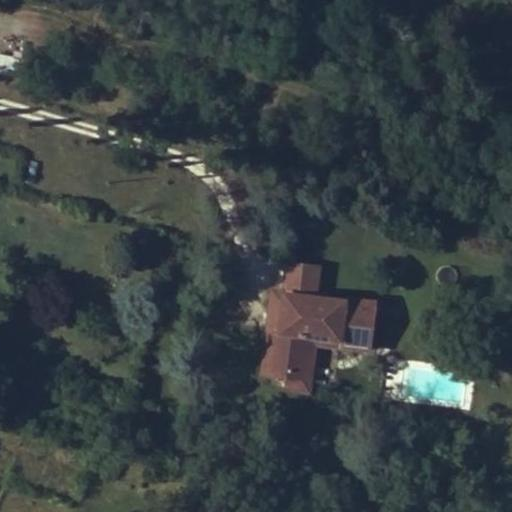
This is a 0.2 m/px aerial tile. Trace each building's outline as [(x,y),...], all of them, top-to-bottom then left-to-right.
[(0,74),(17,78),(21,59),(0,54),(0,74)] [(319,278),(285,274),(283,291),(317,295),(319,278)] [(267,330),(278,331),(283,291),(272,289),(267,330)] [(283,291),(278,331),(267,330),(262,371),(286,373),(287,366),(310,369),(313,342),(314,336),(339,339),(338,345),(361,348),(363,331),(372,332),(374,302),(317,295),(283,291)] [(369,349),(372,332),(363,331),(361,348),(369,349)] [(313,342),(338,345),(339,339),(314,336),(313,342)] [(309,376),(310,369),(287,366),(286,373),(309,376)]
